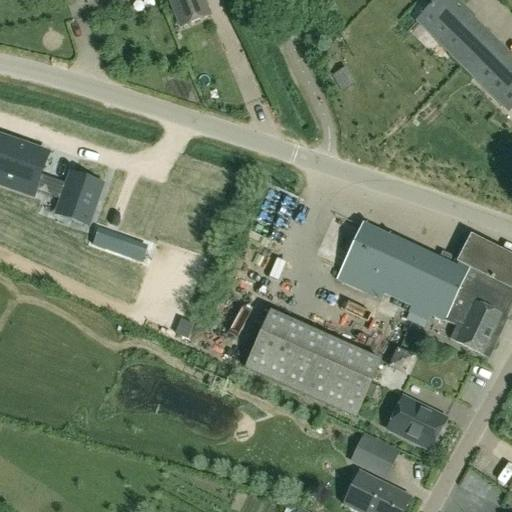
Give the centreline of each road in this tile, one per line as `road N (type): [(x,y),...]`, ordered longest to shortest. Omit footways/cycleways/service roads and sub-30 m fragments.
road 1 (residential): [(0,65),(323,166)]
road 2 (unclassified): [(323,166),(511,227)]
road 3 (residential): [(511,376),(432,511)]
